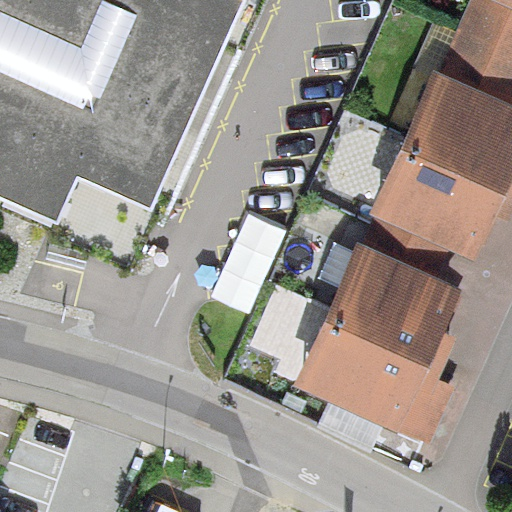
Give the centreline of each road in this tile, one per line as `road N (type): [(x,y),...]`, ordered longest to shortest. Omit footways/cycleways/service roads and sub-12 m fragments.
road 1 (residential): [(262,437),(131,380),(0,344)]
road 2 (residential): [(407,511),(262,437)]
